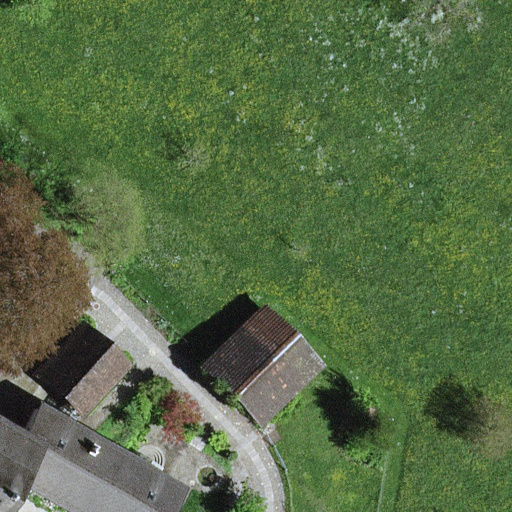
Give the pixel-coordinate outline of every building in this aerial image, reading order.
[(262,310),(202,367),(253,421),(313,364),(262,310)] [(79,413),(80,414),(120,369),(81,330),(39,376),(65,401),(79,413)] [(53,423),(66,431),(79,413),(65,401),(53,423)] [(53,423),(34,412),(17,445),(1,471),(69,511),(156,511),(168,492),(153,483),(128,468),(66,431),(53,423)] [(0,473),(1,471),(17,445),(0,434),(0,473)] [(153,483),(161,470),(136,455),(128,468),(153,483)]
